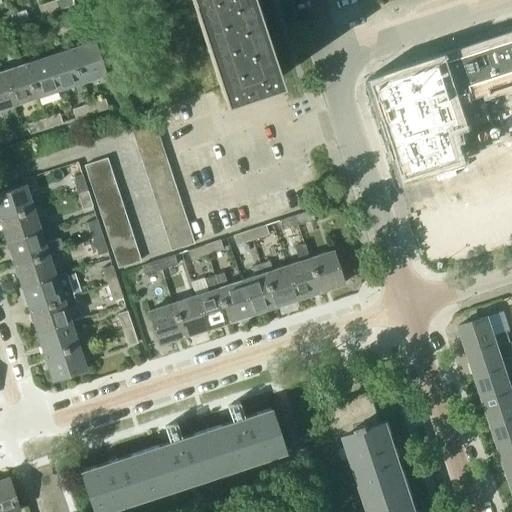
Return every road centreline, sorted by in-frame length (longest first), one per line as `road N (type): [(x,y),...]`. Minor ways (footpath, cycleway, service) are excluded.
road 1 (residential): [(33,424),(407,297)]
road 2 (residential): [(407,297),(345,128),(329,59)]
road 3 (residential): [(475,511),(407,297)]
road 4 (residential): [(329,59),(504,0)]
